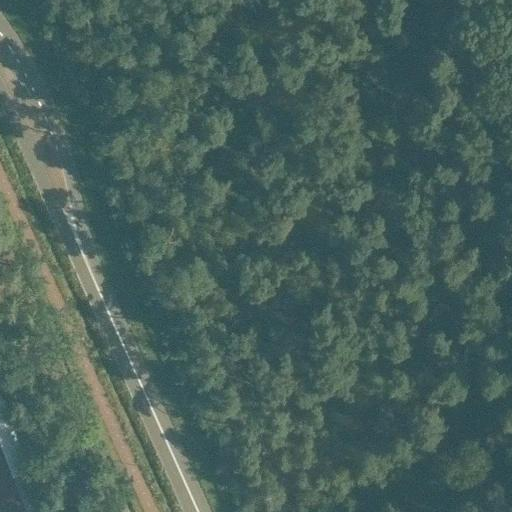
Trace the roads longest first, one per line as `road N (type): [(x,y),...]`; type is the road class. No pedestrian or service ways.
road 1 (secondary): [(93,277),(65,156),(0,33)]
road 2 (secondary): [(93,277),(199,511)]
road 3 (secondary): [(0,91),(50,205),(93,277)]
